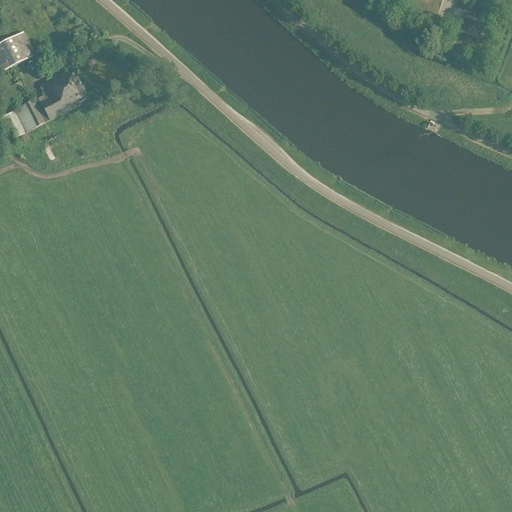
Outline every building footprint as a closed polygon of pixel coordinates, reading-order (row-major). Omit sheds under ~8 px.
[(465,19),(460,32),(481,39),(486,26),(465,19)] [(0,75),(36,57),(24,33),(0,46),(0,75)] [(15,112),(3,118),(14,139),(90,101),(74,70),(42,86),(46,95),(39,99),(41,105),(37,107),(34,102),(15,112)] [(15,102),(26,96),(21,84),(11,89),(6,80),(0,82),(0,94),(1,94),(3,100),(2,100),(5,106),(15,101),(15,102)] [(56,150),(69,148),(66,134),(53,137),(56,150)]
